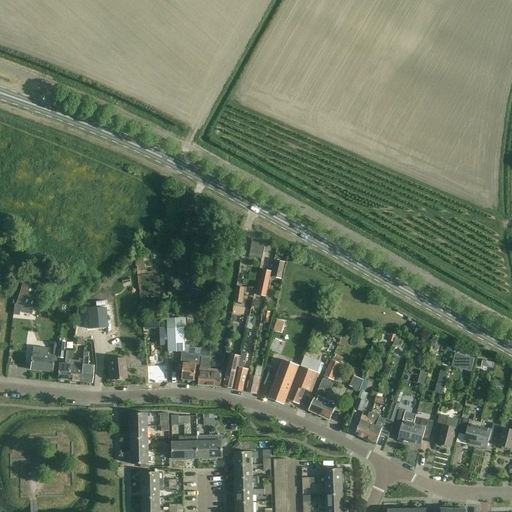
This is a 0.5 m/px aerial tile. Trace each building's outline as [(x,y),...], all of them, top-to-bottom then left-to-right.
[(252,240),(249,257),(262,258),(265,246),(252,240)] [(281,279),(285,261),(276,259),(272,277),(281,279)] [(271,271),(263,269),(257,295),(266,297),(271,271)] [(243,303),(245,287),(236,286),(234,302),(243,303)] [(193,289),(191,296),(200,298),(201,291),(193,289)] [(89,297),(89,325),(111,325),(111,297),(89,297)] [(167,320),(168,337),(169,352),(185,351),(183,319),(167,320)] [(158,320),(144,321),(144,328),(158,328),(158,320)] [(277,320),(274,329),(279,331),(282,322),(277,320)] [(80,321),(73,322),(74,336),(82,335),(80,321)] [(338,329),(334,337),(341,340),(344,331),(339,329),(338,329)] [(393,343),(400,346),(402,340),(395,337),(393,343)] [(32,353),(30,370),(51,372),(53,355),(47,355),(48,348),(32,346),(32,353)] [(69,381),(71,360),(72,354),(72,350),(66,349),(64,364),(59,363),(57,380),(69,381)] [(237,372),(233,389),(244,391),(247,375),(246,375),(248,365),(245,365),(248,352),(242,350),(240,356),(237,372)] [(233,389),(240,356),(230,353),(230,355),(228,354),(225,367),(227,368),(226,370),(223,386),(233,389)] [(455,353),(452,366),(461,369),(461,368),(462,364),(471,367),(474,358),(455,353)] [(182,379),(194,381),(196,365),(199,365),(199,356),(182,355),(181,363),(183,363),(182,379)] [(83,356),(82,361),(80,382),(92,383),(93,365),(87,365),(88,357),(87,357),(83,356)] [(220,387),(222,370),(210,369),(211,357),(201,356),(200,368),(198,385),(220,387)] [(317,373),(321,363),(305,357),(288,400),(299,404),(305,390),(312,393),(319,374),(317,373)] [(108,359),(110,380),(126,379),(125,366),(127,365),(128,364),(128,360),(126,359),(124,359),(124,358),(108,359)] [(80,382),(82,361),(71,360),(69,381),(80,382)] [(284,404),(298,366),(283,360),(269,398),(284,404)] [(332,360),(329,366),(324,376),(332,380),(340,363),(332,360)] [(166,365),(147,366),(148,383),(167,382),(166,365)] [(257,394),(263,367),(257,366),(254,376),(250,375),(246,392),(257,394)] [(358,378),(354,388),(358,390),(363,380),(358,378)] [(323,379),(309,410),(309,411),(329,419),(336,404),(327,399),(334,384),(323,379)] [(368,394),(364,392),(368,381),(363,379),(359,392),(360,392),(354,409),(362,411),(368,394)] [(392,398),(397,400),(401,391),(396,389),(392,398)] [(384,398),(376,396),(374,402),(382,404),(384,398)] [(388,419),(394,421),(399,404),(400,402),(395,400),(394,403),(394,402),(388,419)] [(409,444),(414,424),(403,421),(405,411),(399,410),(395,428),(400,429),(398,439),(403,441),(402,442),(409,444)] [(371,424),(375,414),(369,412),(367,419),(361,417),(355,435),(366,439),(371,424)] [(131,426),(148,426),(147,413),(131,414),(131,426)] [(375,414),(366,439),(376,443),(380,434),(388,437),(394,421),(388,419),(385,418),(385,419),(380,417),(380,416),(375,414)] [(448,446),(451,447),(455,428),(446,426),(448,417),(439,415),(433,438),(440,440),(439,443),(441,444),(442,446),(447,448),(448,446)] [(429,436),(433,424),(433,421),(422,418),(422,419),(420,425),(414,424),(409,444),(416,446),(416,444),(421,445),(424,435),(429,436)] [(481,423),(469,420),(463,418),(460,430),(466,432),(464,442),(468,443),(468,445),(475,447),(480,426),(481,423)] [(480,426),(475,447),(481,449),(482,447),(487,448),(489,438),(495,439),(499,425),(493,423),(491,429),(480,426)] [(131,439),(148,438),(148,426),(131,426),(131,439)] [(511,448),(511,447),(511,429),(504,428),(499,446),(502,447),(502,449),(507,450),(509,448),(511,449),(511,448)] [(172,459),(185,459),(185,436),(178,436),(178,442),(172,442),(172,459)] [(197,441),(185,442),(185,436),(185,459),(197,458),(197,441)] [(210,458),(209,441),(209,436),(197,436),(197,441),(197,458),(210,458)] [(222,441),(215,441),(215,436),(209,436),(209,441),(210,458),(222,458),(222,441)] [(131,451),(148,451),(148,438),(131,439),(131,451)] [(260,457),(267,457),(268,448),(260,448),(260,457)] [(148,451),(131,451),(132,464),(148,463),(148,451)] [(252,465),(251,458),(257,458),(257,452),(251,452),(235,453),(235,465),(252,465)] [(257,477),(252,477),(252,465),(235,465),(236,478),(257,477)] [(325,483),(342,482),(342,469),(325,470),(325,477),(317,478),(317,483),(325,483)] [(163,480),(159,480),(159,472),(142,473),(142,485),(160,485),(164,485),(163,480)] [(252,489),(252,483),(258,483),(257,477),(236,478),(236,490),(252,489)] [(326,495),(343,494),(342,482),(325,483),(326,495)] [(143,498),(160,498),(160,485),(142,485),(143,498)] [(253,495),(264,495),(271,494),(271,489),(264,489),(252,489),(236,490),(237,502),(253,502),(253,495)] [(326,507),(343,506),(343,494),(326,495),(326,507)] [(143,510),(160,510),(160,498),(143,498),(143,510)] [(253,511),(253,502),(237,502),(236,511),(253,511)]
